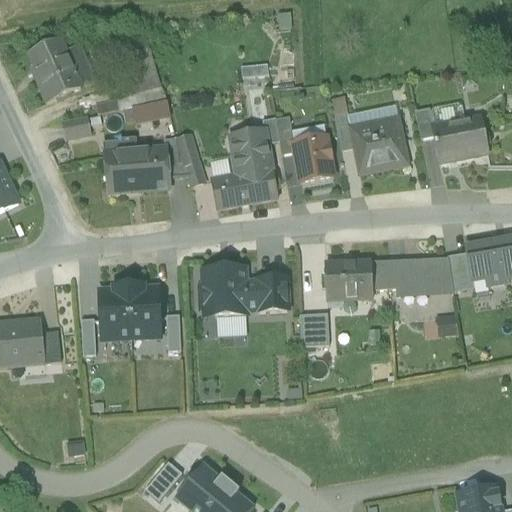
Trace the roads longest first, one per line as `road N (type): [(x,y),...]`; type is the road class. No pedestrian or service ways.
road 1 (residential): [(511,211),(68,249)]
road 2 (residential): [(0,463),(39,487),(70,487),(102,477),(162,435),(184,433),(215,438),(317,511)]
road 3 (residential): [(317,511),(342,497),(511,467)]
road 4 (residential): [(68,249),(0,97)]
